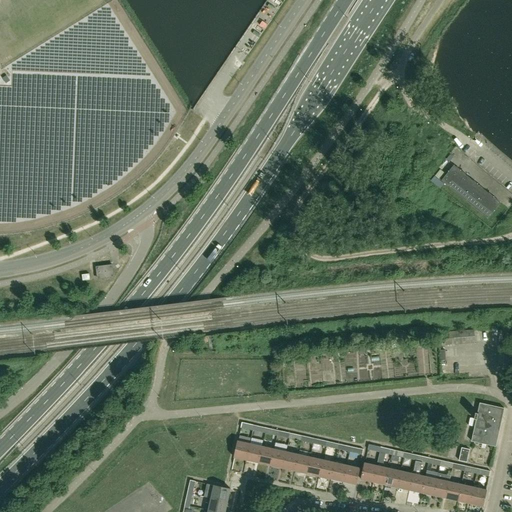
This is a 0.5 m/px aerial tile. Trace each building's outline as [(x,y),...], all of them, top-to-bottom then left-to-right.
[(488,218),(500,202),(454,165),(442,180),(488,218)] [(97,267),(98,272),(98,277),(113,276),(111,265),(97,267)] [(474,330),(440,333),(441,340),(445,340),(445,346),(475,343),(474,330)] [(477,443),(495,447),(504,409),(480,403),(478,413),(475,412),(474,419),(476,420),(471,442),(477,443)] [(246,460),(250,443),(238,440),(234,457),(246,460)] [(246,460),(258,463),(262,446),(250,443),(246,460)] [(443,443),(440,456),(447,458),(450,445),(443,443)] [(274,448),(262,446),(258,463),(271,466),(274,448)] [(462,447),(459,460),(467,462),(469,449),(462,447)] [(274,448),(271,466),(283,468),(286,451),(274,448)] [(286,451),(283,468),(295,471),(298,454),(286,451)] [(307,474),(311,456),(298,454),(295,471),(307,474)] [(311,456),(307,474),(319,476),(323,459),(311,456)] [(319,476),(331,479),(335,462),(323,459),(319,476)] [(421,493),(425,476),(419,474),(422,462),(415,460),(413,473),(409,490),(421,493)] [(343,482),(347,465),(335,462),(331,479),(343,482)] [(373,482),(377,465),(365,462),(361,479),(373,482)] [(356,484),(359,467),(347,465),(343,482),(356,484)] [(377,465),(373,482),(385,485),(389,468),(377,465)] [(389,468),(385,485),(397,487),(401,470),(389,468)] [(401,470),(397,487),(409,490),(413,473),(401,470)] [(421,493),(433,495),(437,478),(425,476),(421,493)] [(437,478),(433,495),(446,498),(449,481),(437,478)] [(446,498),(457,501),(461,484),(449,481),(446,498)] [(473,486),(461,484),(457,501),(470,503),(473,486)] [(211,497),(228,501),(231,489),(213,485),(211,497)] [(470,503),(482,506),(486,489),(473,486),(470,503)] [(225,511),(228,501),(211,497),(208,509),(219,511),(225,511)]
